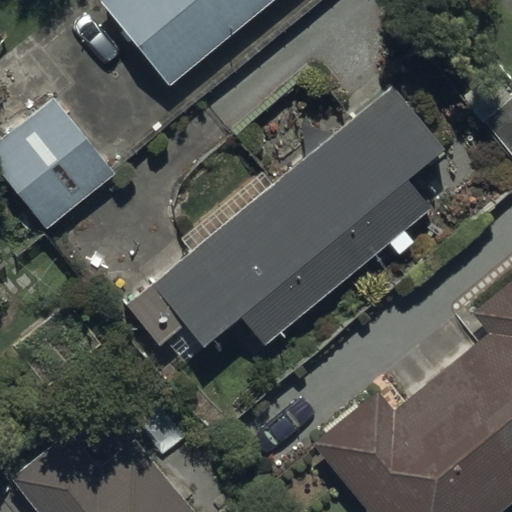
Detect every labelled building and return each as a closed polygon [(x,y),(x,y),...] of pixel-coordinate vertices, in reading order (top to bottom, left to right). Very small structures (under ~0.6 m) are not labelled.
[(96,0),(94,2),(165,88),(272,0),(96,0)] [(182,238),(119,289),(151,329),(158,323),(173,341),(229,296),(258,332),(383,231),(391,242),(409,227),(398,213),(424,192),(401,164),(473,106),(423,45),(266,172),(258,162),(175,230),(182,238)] [(511,82),(481,107),(511,146),(511,82)] [(109,160),(45,83),(0,119),(0,162),(42,215),(109,160)] [(511,258),(469,295),(473,300),(456,314),(466,327),(388,393),(370,373),(303,430),(372,511),(469,511),(511,476),(511,258)] [(199,511),(126,425),(94,451),(62,413),(3,463),(31,497),(12,511),(199,511)]
